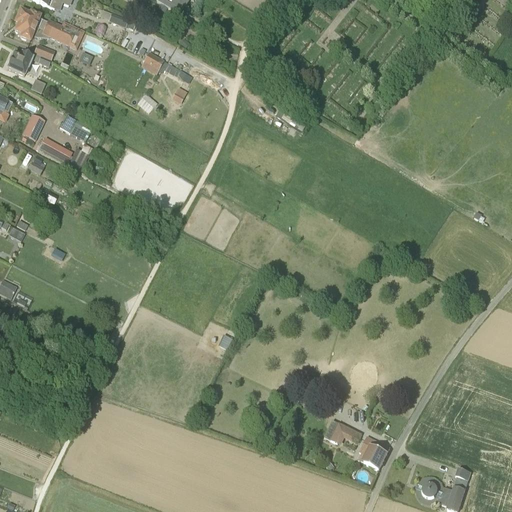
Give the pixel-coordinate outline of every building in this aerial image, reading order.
[(57,4),(58,0),(30,0),(30,2),(37,5),(37,6),(39,7),(39,6),(47,9),(49,1),(57,4)] [(167,10),(159,6),(157,10),(165,15),(167,10)] [(176,16),(168,11),(165,15),(174,20),(176,16)] [(101,18),(109,21),(111,15),(103,12),(101,18)] [(42,36),(47,24),(39,20),(40,19),(30,15),(30,17),(20,13),(16,21),(19,23),(15,34),(22,37),(20,40),(29,44),(32,38),(47,40),(48,39),(42,36)] [(108,23),(125,30),(126,27),(128,23),(128,21),(112,15),(108,23)] [(150,29),(154,29),(156,27),(157,24),(155,21),(151,21),(149,23),(148,26),(150,29)] [(47,24),(42,36),(48,39),(69,48),(76,51),(82,38),(75,34),(74,33),(75,32),(64,27),(63,28),(48,22),(47,24)] [(136,26),(128,23),(126,27),(131,29),(130,31),(133,33),(136,26)] [(189,45),(183,40),(179,45),(185,50),(189,45)] [(54,54),(50,52),(46,61),(51,63),(54,54)] [(164,62),(149,54),(141,68),(156,76),(158,73),(164,62)] [(28,71),(31,62),(32,60),(20,55),(19,58),(14,55),(7,71),(24,78),(27,71),(28,71)] [(84,55),(81,62),(90,65),(93,58),(84,55)] [(51,63),(40,59),(38,65),(48,69),(51,63)] [(164,72),(189,86),(193,79),(164,62),(158,73),(162,75),(164,72)] [(31,91),(41,95),(45,85),(36,81),(31,91)] [(0,113),(7,117),(10,110),(12,107),(8,105),(8,104),(7,104),(8,101),(2,98),(1,101),(0,100),(0,94),(4,86),(0,84),(0,113)] [(172,102),(181,106),(187,95),(178,90),(172,102)] [(147,95),(138,106),(149,115),(158,105),(147,95)] [(275,119),(301,135),(308,122),(282,107),(275,119)] [(0,121),(4,124),(3,124),(4,125),(8,117),(7,117),(0,113),(0,121)] [(35,144),(46,123),(33,116),(22,137),(35,144)] [(82,129),(67,121),(61,131),(76,140),(82,129)] [(39,151),(68,167),(71,161),(42,145),(39,151)] [(71,161),(68,167),(80,173),(88,158),(75,152),(71,161)] [(36,157),(33,163),(39,167),(43,160),(36,157)] [(32,164),(28,171),(39,177),(43,170),(33,165),(32,164)] [(47,195),(49,192),(42,189),(38,198),(44,201),(47,195)] [(8,226),(3,224),(4,223),(0,221),(0,230),(0,229),(5,232),(8,226)] [(17,227),(26,232),(29,226),(19,222),(17,227)] [(25,236),(13,230),(9,238),(21,244),(25,236)] [(50,258),(61,263),(65,256),(55,250),(50,258)] [(17,289),(2,282),(0,286),(0,296),(11,302),(17,289)] [(16,338),(5,332),(2,339),(13,344),(16,338)] [(219,347),(228,351),(232,341),(223,337),(219,347)] [(358,443),(362,436),(339,425),(332,422),(324,439),(337,446),(342,435),(358,443)] [(389,451),(387,450),(379,446),(379,445),(367,439),(363,445),(358,455),(361,456),(357,463),(363,466),(364,466),(379,473),(387,456),(389,451)] [(334,469),(330,464),(325,468),(329,473),(334,469)] [(458,470),(456,479),(453,489),(455,489),(454,493),(444,489),(441,484),(438,482),(436,481),(434,480),(432,479),(430,478),(428,478),(425,479),(423,480),(421,481),(419,483),(418,485),(416,484),(414,493),(415,493),(415,496),(417,499),(418,502),(420,504),(422,505),(424,506),(426,507),(428,508),(430,508),(432,507),(435,506),(437,505),(449,509),(447,511),(458,511),(470,475),(458,470)]
